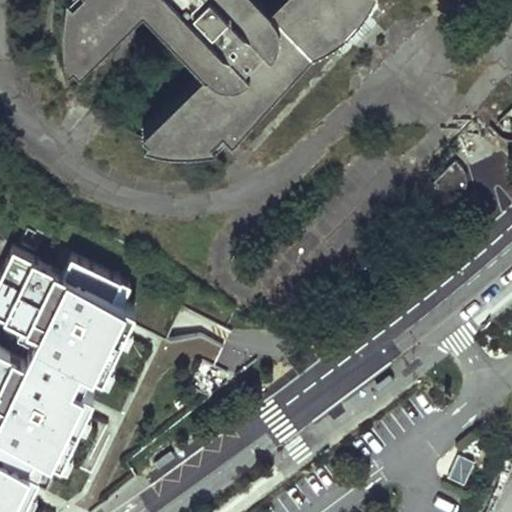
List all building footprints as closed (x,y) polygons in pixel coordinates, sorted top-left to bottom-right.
[(511,0),(0,0),(0,147),(286,334),(511,143),(511,0)] [(71,251),(63,269),(12,245),(0,269),(0,310),(22,321),(18,331),(30,336),(22,353),(0,342),(0,511),(20,511),(27,497),(35,480),(42,467),(38,465),(27,460),(35,442),(46,448),(63,456),(70,442),(82,417),(88,404),(95,389),(82,382),(73,378),(82,360),(91,365),(104,371),(110,357),(123,332),(128,320),(136,304),(123,298),(114,293),(123,276),(71,251)] [(114,293),(123,298),(132,280),(123,276),(114,293)] [(133,322),(128,320),(123,332),(128,334),(133,322)] [(110,357),(104,371),(109,373),(115,359),(110,357)] [(91,365),(82,360),(73,378),(82,382),(91,365)] [(93,407),(88,404),(82,417),(87,419),(93,407)] [(46,448),(35,442),(27,460),(38,465),(46,448)] [(75,444),(70,442),(63,456),(68,458),(75,444)] [(474,459),(458,451),(449,473),(465,480),(474,459)] [(41,483),(35,480),(27,497),(33,500),(41,483)]
